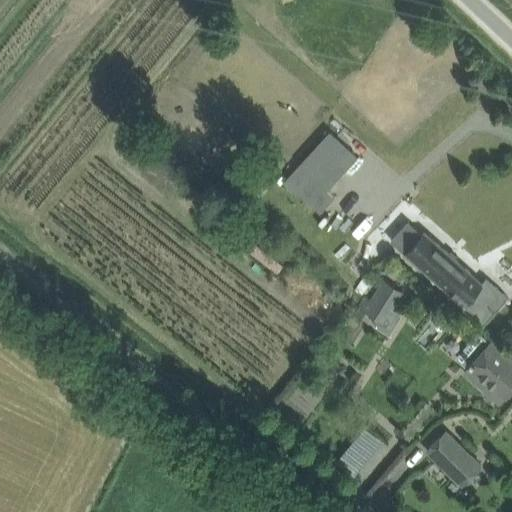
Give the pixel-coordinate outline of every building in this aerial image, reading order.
[(310,175),(328,192),(345,173),(327,157),(310,175)] [(249,234),(242,243),(282,272),(289,262),(249,234)] [(450,254),(437,243),(435,245),(423,234),(408,251),(421,262),(419,264),(451,293),(449,296),(483,326),(508,298),(486,278),(481,285),(469,275),(471,273),(454,258),(452,260),(448,256),(450,254)] [(362,259),(353,270),(360,276),(369,266),(362,259)] [(370,299),(365,296),(359,306),(379,319),(388,305),(393,308),(404,291),(384,278),(370,299)] [(474,380),(499,402),(511,387),(511,356),(493,340),(491,342),(484,336),(476,345),(472,342),(457,358),(477,375),(474,380)] [(463,484),(468,479),(481,465),(446,431),(428,450),(463,484)]
